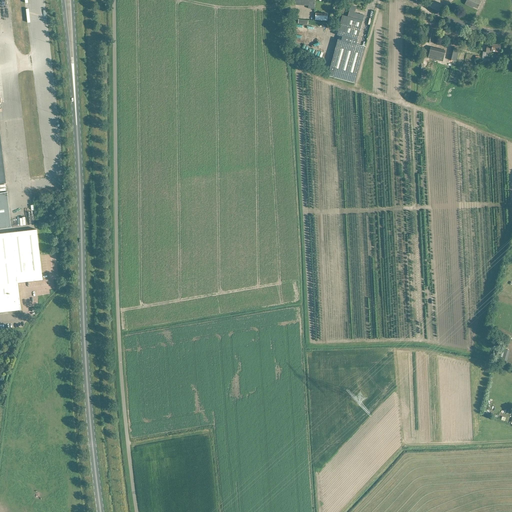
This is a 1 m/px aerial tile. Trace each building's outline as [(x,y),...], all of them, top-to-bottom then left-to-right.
[(295,0),(295,5),(308,6),(308,9),(315,9),(315,0),(295,0)] [(467,0),(465,4),(471,7),(471,6),(477,8),(479,6),(480,5),(479,5),(481,1),(478,0),(467,0)] [(358,41),(364,15),(355,13),(356,7),(351,5),(348,16),(342,15),(341,20),(337,35),(343,36),(342,40),(339,39),(329,74),(355,82),(364,51),(365,46),(356,44),(357,40),(358,41)] [(427,28),(426,32),(424,41),(434,44),(438,30),(427,28)] [(500,52),(500,50),(501,45),(492,44),(492,47),(487,46),(486,52),(483,52),(482,61),(490,62),(491,51),(500,52)] [(445,51),(431,47),(428,58),(443,62),(445,51)] [(449,63),(456,64),(458,53),(451,51),(449,63)] [(11,227),(7,192),(0,192),(0,228),(6,228),(11,227)] [(0,311),(20,309),(17,282),(42,279),(36,229),(0,233),(0,311)]
